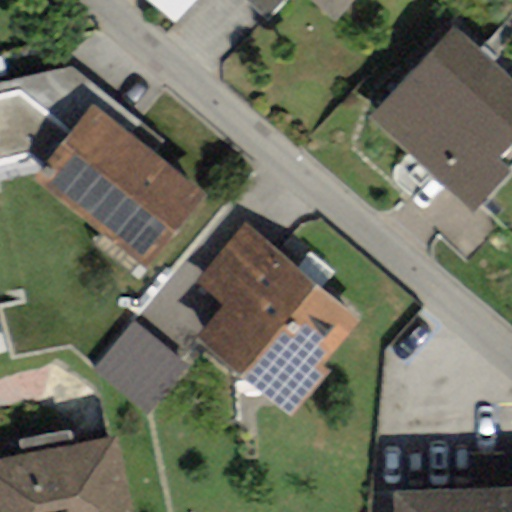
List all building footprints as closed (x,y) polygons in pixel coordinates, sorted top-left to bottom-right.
[(195,0),(144,0),(173,26),(195,0)] [(244,0),(264,19),(283,0),(244,0)] [(310,0),(334,20),(351,0),(310,0)] [(511,83),(453,28),(367,119),(472,218),(511,176),(511,169),(500,158),(511,145),(511,83)] [(0,163),(26,157),(41,171),(95,106),(104,95),(69,66),(0,83),(0,163)] [(41,171),(34,180),(141,269),(203,196),(95,106),(41,171)] [(196,336),(290,416),(326,374),(320,368),(359,322),(245,226),(196,283),(223,305),(196,336)] [(185,368),(130,323),(91,370),(147,415),(185,368)] [(129,511),(114,439),(0,462),(0,511),(129,511)] [(511,511),(511,488),(391,492),(391,511),(511,511)]
